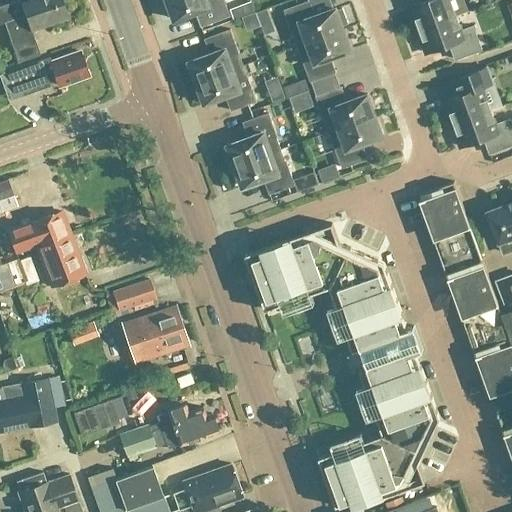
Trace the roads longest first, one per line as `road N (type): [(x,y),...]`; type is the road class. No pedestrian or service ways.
road 1 (secondary): [(297,511),(200,247)]
road 2 (residential): [(418,162),(397,181),(200,247)]
road 3 (residential): [(368,0),(420,137),(418,162)]
road 4 (secondary): [(200,247),(148,104)]
road 5 (tertiary): [(0,155),(133,109)]
